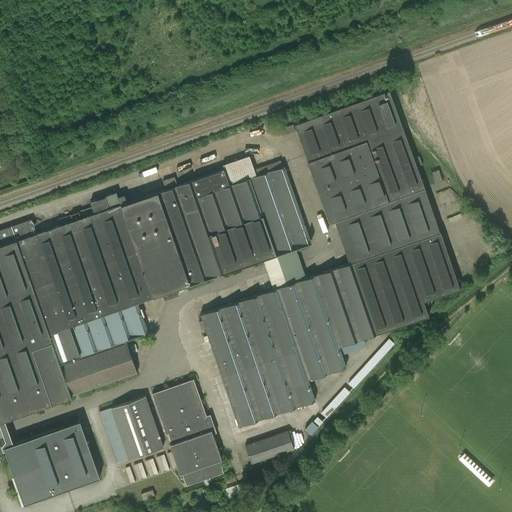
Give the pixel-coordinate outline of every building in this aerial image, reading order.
[(335,220),(349,262),(200,313),(239,426),(315,399),(308,379),(346,366),(339,346),(428,315),(423,300),(460,288),(440,231),(440,232),(425,187),(417,166),(422,164),(419,156),(414,158),(389,89),(294,123),(308,161),(307,161),(329,222),(335,220)] [(296,130),(293,124),(282,128),(284,135),(296,130)] [(32,219),(12,225),(0,229),(0,423),(6,440),(1,444),(3,450),(5,449),(24,503),(100,476),(80,419),(13,443),(4,418),(71,395),(72,395),(138,373),(126,339),(148,332),(138,301),(153,296),(162,293),(164,299),(178,294),(176,288),(190,283),(190,284),(311,242),(308,233),(284,165),(283,166),(281,160),(254,169),(249,155),(222,164),(224,169),(192,179),(158,192),(158,191),(157,192),(154,185),(153,185),(137,190),(137,191),(140,198),(127,202),(124,195),(118,197),(116,191),(105,195),(105,196),(90,201),(92,206),(91,206),(79,211),(58,219),(60,224),(37,232),(32,219)] [(443,181),(438,169),(432,172),(436,183),(443,181)] [(322,420),(317,415),(312,421),(311,420),(304,428),(311,434),(394,343),(388,337),(348,382),(353,387),(349,391),(344,386),(320,412),(326,416),(322,420)] [(172,443),(169,444),(180,473),(182,472),(186,485),(224,472),(219,459),(222,459),(213,433),(217,432),(210,414),(206,415),(193,378),(152,393),(166,433),(168,433),(172,443)] [(146,395),(99,411),(117,462),(164,446),(146,395)] [(294,448),(288,429),(245,444),(251,463),(294,448)] [(237,484),(242,497),(250,494),(246,481),(237,484)] [(143,500),(155,495),(153,489),(141,493),(143,500)]
